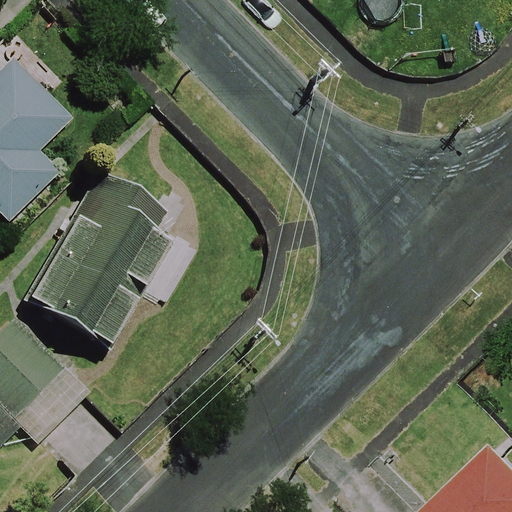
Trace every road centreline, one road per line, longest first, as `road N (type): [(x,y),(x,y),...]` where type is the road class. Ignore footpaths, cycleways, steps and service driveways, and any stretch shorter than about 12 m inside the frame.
road 1 (residential): [(171,511),(427,257)]
road 2 (residential): [(427,257),(177,0)]
road 3 (residential): [(427,257),(511,163)]
